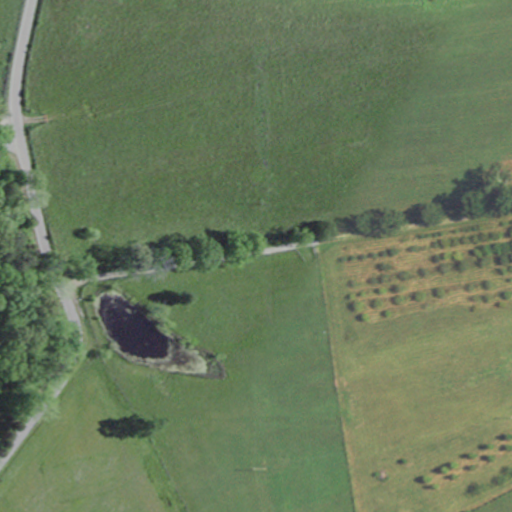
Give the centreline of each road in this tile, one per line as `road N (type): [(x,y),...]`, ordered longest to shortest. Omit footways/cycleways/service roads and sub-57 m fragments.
road 1 (tertiary): [(0,468),(70,374),(81,338),(49,250),(21,128),(34,0)]
road 2 (residential): [(19,94),(511,7)]
